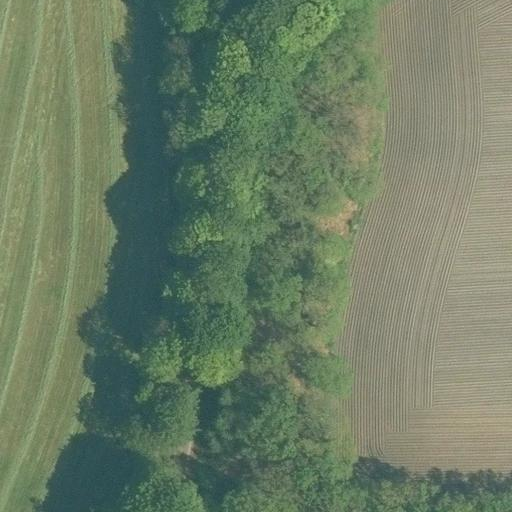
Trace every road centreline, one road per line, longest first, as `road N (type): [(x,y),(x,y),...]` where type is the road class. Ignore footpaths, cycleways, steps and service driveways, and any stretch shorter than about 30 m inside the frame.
road 1 (unclassified): [(162,511),(191,393),(213,182),(234,108),(261,53),(309,0)]
road 2 (unknown): [(234,108),(212,135),(187,195),(153,441),(130,511)]
road 3 (track): [(207,0),(213,182)]
